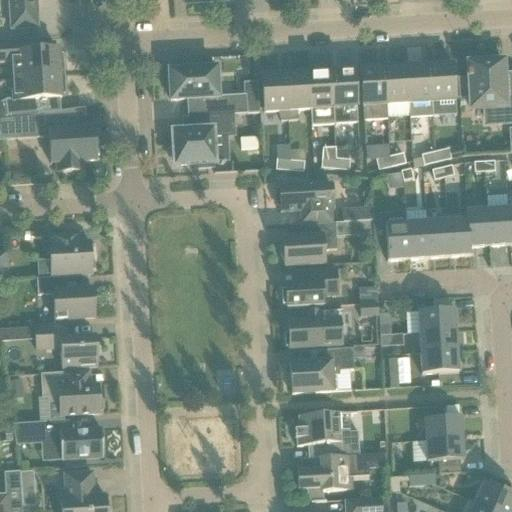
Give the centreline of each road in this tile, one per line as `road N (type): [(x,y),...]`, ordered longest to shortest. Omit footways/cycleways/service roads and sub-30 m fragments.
road 1 (unclassified): [(132,207),(122,69),(131,47),(147,39),(511,20)]
road 2 (residential): [(152,505),(243,497),(259,486),(248,222),(242,202),(228,199),(132,207)]
road 3 (residential): [(152,505),(132,207)]
road 4 (residential): [(511,459),(496,294)]
road 5 (residential): [(132,207),(0,211)]
